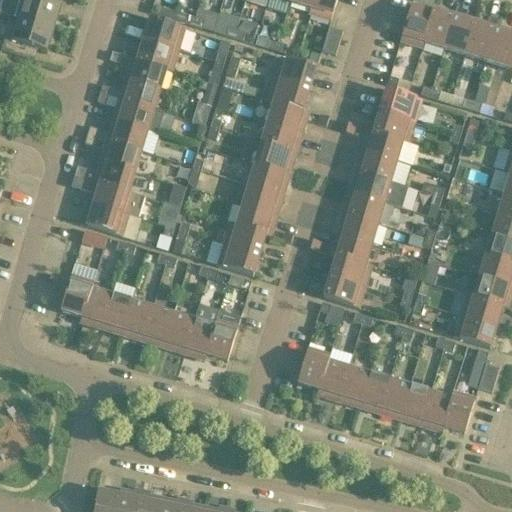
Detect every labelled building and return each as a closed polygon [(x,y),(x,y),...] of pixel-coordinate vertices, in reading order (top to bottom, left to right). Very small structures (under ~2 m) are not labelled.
[(4,0),(0,13),(0,15),(53,32),(60,10),(44,5),(45,0),(4,0)] [(313,0),(291,0),(290,5),(310,11),(310,12),(313,0)] [(313,0),(310,12),(310,11),(308,17),(330,24),(337,0),(313,0)] [(159,19),(162,10),(153,8),(151,16),(159,19)] [(432,16),(431,15),(410,9),(400,45),(422,51),(423,46),(432,16)] [(423,46),(443,52),(454,16),(433,10),(431,15),(432,16),(423,46)] [(27,61),(31,50),(46,54),(53,32),(0,15),(0,16),(16,21),(10,43),(4,41),(0,53),(27,61)] [(464,58),(475,22),(454,16),(443,52),(464,58)] [(193,28),(195,21),(187,18),(184,26),(193,28)] [(142,42),(178,53),(185,32),(149,21),(142,42)] [(195,21),(193,28),(201,31),(204,23),(195,21)] [(475,22),(464,58),(485,64),(495,29),(475,22)] [(511,33),(495,29),(485,64),(505,70),(511,48),(511,33)] [(335,58),(342,34),(328,30),(321,54),(335,58)] [(234,41),(236,33),(228,31),(226,38),(234,41)] [(236,33),(234,41),(243,43),(245,36),(236,33)] [(172,74),(178,53),(142,42),(136,62),(136,63),(166,72),(166,73),(172,74)] [(275,53),(277,46),(269,43),(267,51),(275,53)] [(277,46),(275,53),(284,56),(286,49),(277,46)] [(118,66),(121,58),(112,55),(110,63),(118,66)] [(215,65),(224,67),(226,59),(217,56),(215,65)] [(317,66),(320,59),(311,56),(308,63),(317,66)] [(160,93),(166,73),(166,72),(136,63),(136,62),(131,60),(124,82),(160,93)] [(229,69),(237,71),(239,63),(231,60),(229,69)] [(273,82),(309,93),(315,72),(280,61),(273,82)] [(208,86),(217,89),(224,67),(215,65),(213,73),(212,73),(208,86)] [(237,71),(229,69),(226,78),(234,80),(237,71)] [(397,91),(399,82),(390,80),(388,89),(397,91)] [(160,93),(124,82),(118,103),(154,113),(160,93)] [(303,114),(303,113),(309,93),(273,82),(267,104),(273,105),(303,114)] [(217,89),(208,86),(201,107),(211,110),(217,89)] [(258,93),(234,86),(232,93),(255,101),(258,93)] [(478,88),(473,103),(484,106),(489,92),(478,88)] [(100,97),(108,100),(111,91),(103,89),(100,97)] [(428,101),(431,93),(423,90),(420,98),(428,101)] [(219,100),(230,103),(233,94),(222,91),(219,100)] [(379,114),(414,125),(421,104),(385,93),(379,114)] [(431,93),(428,101),(438,103),(440,96),(431,93)] [(108,100),(100,97),(98,105),(106,108),(108,100)] [(147,134),(157,137),(163,118),(153,115),(154,113),(118,103),(112,123),(147,134)] [(470,113),(472,105),(464,103),(462,110),(470,113)] [(273,105),(267,125),(302,136),(309,115),(303,113),(303,114),(273,105)] [(472,105),(470,113),(479,116),(481,108),(472,105)] [(414,125),(379,114),(373,134),(373,135),(402,144),(402,145),(408,146),(414,125)] [(511,125),(511,122),(511,116),(506,115),(503,123),(511,125)] [(326,130),(329,121),(320,118),(317,127),(326,130)] [(106,144),(141,154),(147,134),(157,137),(147,134),(112,123),(106,144)] [(210,130),(218,133),(221,125),(213,123),(210,130)] [(260,146),(296,157),(302,136),(267,125),(260,146)] [(355,139),(357,130),(348,127),(345,136),(355,139)] [(454,128),(451,137),(460,139),(462,131),(454,128)] [(88,139),(96,141),(98,133),(90,130),(88,139)] [(218,133),(210,130),(208,140),(216,142),(218,133)] [(465,140),(474,143),(476,135),(468,132),(465,140)] [(396,164),(402,145),(402,144),(373,135),(373,134),(367,133),(361,154),(396,164)] [(457,148),(460,139),(451,137),(449,145),(457,148)] [(96,141),(88,139),(85,147),(93,149),(96,141)] [(474,143),(465,140),(462,150),(471,152),(474,143)] [(99,165),(135,175),(141,154),(106,144),(99,165)] [(290,178),(296,157),(260,146),(254,166),(290,178)] [(355,174),(390,185),(396,164),(361,154),(355,174)] [(511,154),(510,154),(503,175),(509,177),(509,176),(511,176),(511,154)] [(193,170),(201,173),(204,164),(196,162),(193,170)] [(75,180),(83,183),(93,185),(93,186),(99,188),(99,187),(128,196),(129,195),(135,175),(99,165),(95,177),(77,172),(75,180)] [(290,178),(254,166),(248,187),(283,198),(290,178)] [(450,169),(444,167),(442,174),(448,176),(450,169)] [(201,173),(193,170),(190,179),(199,181),(201,173)] [(348,195),(384,206),(390,185),(355,174),(348,195)] [(503,197),(511,199),(511,176),(509,176),(509,177),(503,197)] [(93,207),(138,221),(145,200),(129,195),(128,196),(99,187),(99,188),(93,207)] [(242,208),(277,219),(283,198),(248,187),(242,208)] [(170,208),(180,211),(186,193),(176,190),(170,208)] [(433,198),(441,201),(444,193),(436,191),(433,198)] [(384,206),(348,195),(342,216),(378,226),(384,206)] [(497,217),(511,221),(511,199),(503,197),(497,217)] [(441,201),(433,198),(430,207),(439,210),(441,201)] [(138,221),(93,207),(86,229),(121,240),(128,219),(138,222),(138,221)] [(165,230),(174,232),(180,211),(170,208),(166,221),(167,221),(165,230)] [(265,238),(271,240),(277,219),(242,208),(236,228),(230,226),(230,227),(265,238)] [(336,236),(372,247),(378,226),(342,216),(336,236)] [(491,238),(511,244),(511,221),(497,217),(491,238)] [(179,234),(187,236),(190,228),(181,225),(179,234)] [(265,238),(230,227),(223,247),(259,258),(265,238)] [(420,227),(415,230),(414,236),(423,239),(426,229),(420,227)] [(174,232),(165,230),(162,239),(171,241),(174,232)] [(425,241),(434,243),(437,235),(428,232),(425,241)] [(81,245),(103,252),(107,241),(94,236),(85,234),(82,242),(81,245)] [(187,236),(179,234),(176,243),(184,246),(187,236)] [(291,247),(294,237),(284,234),(281,243),(291,247)] [(365,268),(366,267),(372,247),(336,236),(330,258),(335,260),(336,259),(365,268)] [(511,244),(491,238),(485,259),(511,266),(511,244)] [(434,243),(425,241),(422,250),(432,253),(434,243)] [(320,256),(322,246),(312,243),(310,253),(320,256)] [(124,255),(126,247),(118,244),(115,253),(124,255)] [(126,247),(124,255),(133,258),(135,249),(126,247)] [(259,258),(223,247),(217,269),(252,280),(259,258)] [(165,268),(168,259),(159,257),(156,266),(165,268)] [(168,259),(165,268),(174,271),(177,262),(168,259)] [(366,267),(365,268),(336,259),(335,260),(329,280),(365,290),(371,269),(366,267)] [(478,279),(511,289),(511,266),(485,259),(478,279)] [(91,282),(94,271),(71,265),(68,276),(91,282)] [(206,281),(209,272),(200,269),(198,279),(206,281)] [(209,272),(206,281),(215,283),(218,275),(209,272)] [(91,291),(93,285),(71,278),(60,314),(81,320),(82,320),(91,291)] [(511,296),(511,289),(478,279),(472,299),(472,300),(502,309),(502,310),(508,312),(511,296)] [(365,290),(329,280),(323,301),(358,312),(365,290)] [(249,293),(251,285),(243,282),(240,290),(249,293)] [(111,297),(91,291),(82,320),(81,320),(79,326),(101,332),(111,297)] [(402,301),(410,304),(412,296),(404,293),(402,301)] [(121,338),(132,303),(111,297),(101,332),(121,338)] [(415,305),(424,308),(426,300),(418,297),(415,305)] [(496,330),(502,310),(502,309),(472,300),(472,299),(467,298),(460,319),(496,330)] [(410,304),(402,301),(399,311),(408,313),(410,304)] [(132,303),(121,338),(142,345),(153,309),(132,303)] [(424,308),(415,305),(413,315),(421,317),(424,308)] [(328,317),(330,308),(322,306),(319,315),(328,317)] [(328,317),(341,321),(343,312),(330,308),(328,317)] [(153,309),(142,345),(163,351),(173,316),(153,309)] [(173,316),(163,351),(183,357),(194,322),(173,316)] [(360,328),(363,319),(355,316),(352,325),(360,328)] [(363,319),(360,328),(370,331),(373,321),(363,319)] [(496,330),(460,319),(454,341),(489,351),(496,330)] [(194,322),(183,357),(205,364),(206,358),(215,328),(214,328),(194,322)] [(216,322),(214,328),(215,328),(206,358),(227,364),(238,329),(216,322)] [(402,340),(404,331),(397,328),(394,338),(402,340)] [(404,331),(402,340),(411,343),(414,333),(404,331)] [(443,352),(446,343),(438,341),(435,350),(443,352)] [(446,343),(443,352),(452,355),(455,346),(446,343)] [(297,386),(318,393),(327,363),(328,363),(330,357),(308,351),(297,386)] [(486,365),(488,356),(480,354),(478,362),(486,365)] [(318,393),(316,398),(337,405),(348,369),(328,363),(327,363),(318,393)] [(491,396),(498,372),(485,367),(478,391),(491,396)] [(358,411),(369,375),(348,369),(337,405),(358,411)] [(369,375),(358,411),(379,417),(389,382),(369,375)] [(399,423),(410,388),(389,382),(379,417),(399,423)] [(410,388),(399,423),(420,430),(431,394),(410,388)] [(431,394),(420,430),(441,436),(443,430),(442,430),(451,400),(431,394)] [(451,400),(442,430),(443,430),(464,437),(474,401),(452,394),(451,400)] [(116,511),(120,492),(118,497),(97,493),(93,511),(116,511)] [(120,492),(116,511),(138,511),(141,496),(120,492)] [(141,496),(138,511),(160,511),(162,501),(141,496)] [(162,501),(160,511),(182,511),(184,505),(162,501)]
